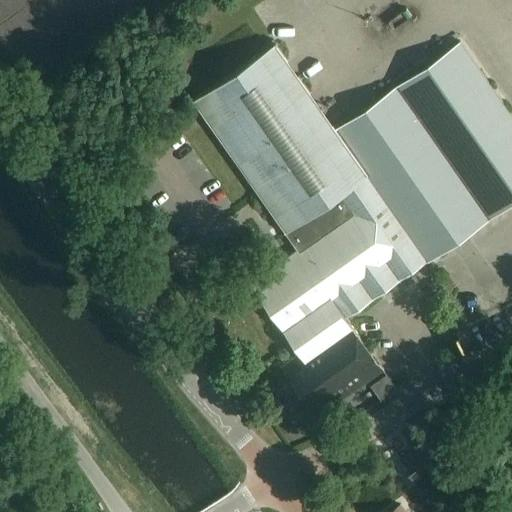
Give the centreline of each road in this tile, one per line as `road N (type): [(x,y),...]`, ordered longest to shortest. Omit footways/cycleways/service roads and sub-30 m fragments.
road 1 (tertiary): [(268,481),(0,126)]
road 2 (tertiary): [(268,481),(511,353)]
road 3 (unclassified): [(118,511),(0,348)]
